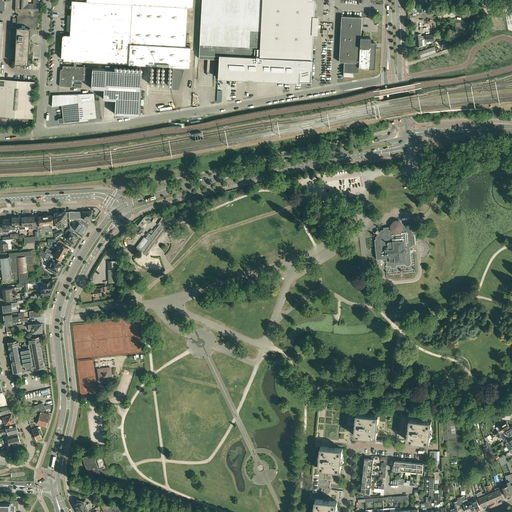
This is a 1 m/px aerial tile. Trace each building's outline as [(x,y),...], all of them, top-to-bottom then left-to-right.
[(15,0),(15,9),(15,10),(15,11),(16,11),(17,12),(17,13),(16,13),(16,26),(11,25),(10,42),(16,42),(14,63),(27,64),(28,53),(29,53),(30,48),(29,43),(29,41),(30,28),(32,28),(37,23),(38,10),(39,10),(39,0),(15,0)] [(87,0),(87,1),(72,1),(70,35),(64,35),(64,38),(62,38),(61,58),(64,58),(64,60),(74,61),(74,67),(63,66),(63,72),(60,71),(59,87),(72,87),(72,85),(74,85),(74,87),(81,87),(81,83),(80,83),(80,81),(88,81),(89,68),(76,67),(76,61),(190,68),(191,44),(186,44),(187,7),(192,7),(192,0),(87,0)] [(218,78),(293,81),(298,82),(298,77),(311,77),(313,33),(314,33),(315,18),(314,18),(314,0),(201,0),(199,58),(214,58),(215,55),(219,55),(218,78)] [(375,53),(376,42),(370,42),(370,38),(360,37),(361,17),(341,16),(339,61),(344,62),(343,76),(353,77),(353,73),(358,73),(359,68),(374,68),(375,53)] [(436,31),(435,22),(423,22),(423,31),(436,31)] [(414,25),(412,25),(412,35),(415,35),(416,47),(426,46),(426,42),(426,41),(433,40),(433,39),(437,38),(437,35),(422,36),(422,38),(421,38),(420,34),(415,34),(414,25)] [(418,52),(420,57),(436,52),(434,47),(418,52)] [(139,115),(141,71),(92,69),(91,88),(104,89),(103,99),(115,99),(114,114),(139,115)] [(35,81),(0,78),(0,115),(33,118),(35,81)] [(79,120),(84,119),(87,119),(88,120),(88,119),(96,118),(94,93),(52,95),(52,106),(61,105),(63,117),(62,117),(63,123),(79,121),(79,120)] [(202,133),(192,134),(192,135),(193,141),(203,139),(202,133)] [(64,228),(64,224),(64,223),(67,223),(67,222),(66,218),(69,218),(69,212),(66,212),(65,212),(64,211),(62,212),(60,212),(62,228),(64,228)] [(74,212),(74,217),(74,219),(82,218),(92,218),(91,211),(82,211),(74,212)] [(37,221),(38,223),(38,226),(39,226),(42,226),(42,225),(49,224),(50,225),(53,225),(51,215),(48,215),(46,215),(46,216),(44,216),(43,215),(42,215),(42,216),(38,216),(38,220),(37,220),(37,221)] [(28,217),(28,226),(28,229),(38,229),(38,226),(38,223),(34,223),(34,217),(33,217),(32,216),(29,216),(28,217)] [(15,226),(18,226),(18,223),(18,217),(12,217),(12,223),(8,223),(9,228),(9,230),(15,230),(15,226)] [(18,223),(18,226),(18,230),(25,229),(25,226),(28,226),(28,217),(21,217),(21,223),(18,223)] [(69,225),(70,229),(73,231),(74,232),(75,231),(76,231),(77,230),(81,234),(84,230),(84,231),(86,228),(85,228),(86,227),(82,224),(84,221),(81,218),(74,228),(69,225)] [(9,230),(9,228),(8,223),(8,219),(2,219),(2,227),(0,226),(0,232),(6,232),(9,232),(9,230)] [(387,262),(387,264),(387,266),(390,265),(391,267),(393,268),(395,267),(396,265),(404,264),(406,265),(408,266),(410,265),(410,263),(409,253),(410,253),(409,248),(409,247),(411,247),(412,245),(414,245),(415,243),(415,236),(413,234),(412,235),(411,225),(403,226),(403,224),(399,221),(394,221),(391,225),(391,227),(384,228),(384,227),(384,230),(382,230),(380,232),(380,231),(379,233),(377,235),(378,235),(376,237),(377,239),(375,239),(376,250),(376,252),(376,254),(377,259),(380,259),(383,259),(383,261),(385,262),(387,262)] [(136,248),(140,251),(143,253),(163,227),(159,224),(151,235),(149,233),(145,238),(148,240),(142,247),(138,244),(136,248)] [(66,231),(68,233),(67,235),(69,236),(67,239),(69,241),(68,243),(71,245),(73,243),(74,244),(75,243),(75,244),(77,242),(76,241),(77,240),(76,240),(78,237),(72,233),(73,231),(70,229),(69,229),(66,231)] [(0,249),(8,249),(11,249),(10,246),(11,246),(10,239),(4,240),(4,243),(0,243),(0,249)] [(59,246),(57,249),(64,253),(65,253),(66,253),(67,251),(66,251),(68,248),(58,242),(59,241),(57,240),(56,241),(56,242),(58,244),(58,245),(59,246)] [(54,252),(53,253),(50,252),(51,250),(46,248),(44,252),(47,253),(52,256),(52,255),(61,260),(63,257),(64,255),(64,254),(64,253),(57,249),(55,253),(54,252)] [(15,280),(19,279),(19,283),(28,282),(26,264),(32,263),(31,251),(9,253),(9,257),(0,258),(0,268),(1,279),(12,277),(14,277),(14,275),(15,275),(15,280)] [(41,254),(45,256),(44,258),(44,259),(48,262),(49,259),(51,261),(50,263),(48,267),(57,272),(57,271),(58,271),(59,271),(60,270),(60,268),(59,268),(61,264),(58,262),(59,262),(54,259),(53,260),(52,259),(53,256),(52,256),(47,253),(44,252),(43,251),(41,254)] [(108,270),(109,282),(119,281),(118,269),(108,270)] [(37,282),(38,290),(40,289),(51,288),(52,285),(52,284),(53,281),(45,282),(42,282),(42,281),(37,282)] [(100,288),(92,289),(93,296),(101,294),(101,291),(106,291),(106,286),(102,286),(103,288),(100,288)] [(40,289),(38,290),(39,293),(34,294),(34,295),(31,295),(31,299),(37,298),(37,297),(40,296),(47,295),(48,292),(49,292),(50,292),(50,291),(51,288),(40,289)] [(17,305),(17,304),(17,302),(10,303),(2,304),(3,313),(12,312),(11,312),(18,311),(17,308),(16,309),(16,305),(17,305)] [(3,315),(4,320),(18,318),(24,318),(24,312),(19,312),(18,313),(18,316),(12,317),(12,314),(3,315)] [(42,332),(42,331),(42,328),(41,323),(28,324),(29,329),(32,328),(32,333),(42,332)] [(28,344),(29,347),(21,348),(20,346),(19,346),(18,342),(16,342),(16,341),(8,342),(13,372),(21,370),(22,371),(25,371),(25,369),(31,368),(33,369),(35,369),(36,368),(43,366),(38,337),(31,338),(31,339),(29,340),(30,344),(28,344)] [(105,377),(109,377),(108,368),(98,369),(99,378),(105,377)] [(43,402),(35,405),(38,412),(46,409),(43,402)] [(358,413),(358,406),(320,402),(315,447),(320,447),(320,446),(329,447),(328,448),(334,449),(334,448),(335,448),(336,442),(346,443),(347,443),(348,443),(348,442),(349,442),(349,441),(350,433),(354,434),(355,428),(356,428),(357,421),(356,421),(356,413),(358,413)] [(30,416),(38,412),(35,405),(27,409),(30,416)] [(377,415),(378,415),(378,423),(377,423),(376,430),(377,430),(376,436),(394,438),(394,433),(395,433),(396,433),(397,433),(397,438),(407,439),(408,433),(409,433),(410,426),(409,426),(409,418),(410,419),(411,411),(378,408),(377,415)] [(44,412),(44,410),(40,412),(39,417),(48,420),(49,418),(48,417),(49,414),(44,412)] [(354,435),(362,436),(376,437),(376,436),(377,430),(378,430),(379,429),(379,428),(380,427),(380,426),(379,425),(379,424),(378,423),(378,415),(377,415),(358,413),(356,413),(356,421),(355,421),(354,421),(354,422),(353,423),(353,424),(353,425),(353,426),(354,427),(355,428),(354,434),(354,435)] [(48,420),(39,417),(37,424),(46,426),(46,424),(48,423),(48,420)] [(407,440),(418,442),(429,443),(430,435),(431,435),(431,434),(432,434),(432,433),(433,432),(433,431),(432,430),(432,429),(431,429),(431,428),(431,421),(410,419),(409,418),(409,426),(408,426),(407,427),(406,428),(406,429),(406,430),(406,431),(407,432),(407,433),(408,433),(407,439),(407,440)] [(499,433),(504,430),(510,427),(506,421),(504,422),(503,420),(500,422),(501,424),(499,426),(500,427),(497,429),(497,430),(493,433),(495,436),(499,433)] [(511,425),(510,427),(504,430),(507,434),(503,436),(505,439),(511,435),(511,434),(511,433),(511,425)] [(37,427),(32,428),(37,439),(38,439),(40,439),(41,439),(42,438),(40,434),(42,433),(40,429),(38,430),(38,429),(40,429),(41,427),(40,427),(39,426),(37,427)] [(7,437),(6,438),(8,446),(9,446),(9,447),(21,444),(17,434),(7,437)] [(326,469),(332,470),(340,470),(340,469),(341,463),(342,463),(343,462),(343,461),(344,461),(344,460),(344,459),(344,458),(343,457),(343,456),(342,456),(343,448),(335,448),(334,448),(329,447),(320,446),(320,447),(320,453),(319,454),(318,454),(318,455),(317,456),(317,457),(317,458),(317,459),(318,460),(319,461),(318,467),(318,468),(326,469)] [(490,454),(488,450),(487,447),(483,448),(483,450),(487,461),(491,459),(490,454)] [(89,476),(99,473),(92,454),(87,456),(83,458),(89,476)] [(337,502),(338,502),(339,491),(331,490),(331,488),(331,487),(339,488),(341,469),(340,469),(340,470),(332,470),(332,468),(326,468),(326,469),(318,468),(318,467),(313,467),(310,500),(315,500),(315,499),(323,500),(323,501),(329,502),(329,501),(337,501),(337,502)] [(511,494),(508,486),(507,480),(505,480),(506,483),(502,485),(504,493),(506,497),(509,495),(509,494),(510,494),(511,494)] [(362,487),(361,493),(362,493),(362,494),(363,494),(363,497),(370,496),(370,494),(371,488),(362,487)] [(503,498),(502,494),(499,489),(495,491),(499,500),(503,498)] [(495,501),(499,500),(495,491),(494,491),(493,490),(490,491),(495,501)] [(476,493),(477,495),(481,503),(482,507),(486,505),(482,494),(481,492),(476,493)] [(486,505),(491,503),(487,494),(485,495),(485,493),(482,494),(486,505)] [(463,501),(462,496),(460,497),(457,497),(458,500),(457,500),(456,500),(456,501),(453,502),(454,508),(452,508),(453,511),(458,511),(458,509),(463,508),(463,506),(461,501),(462,501),(463,501)] [(466,511),(469,511),(471,511),(468,502),(466,499),(465,499),(464,496),(462,496),(463,501),(462,501),(465,508),(466,511)] [(76,506),(76,507),(81,505),(82,506),(87,504),(86,503),(85,503),(84,501),(75,498),(75,500),(76,506)] [(338,511),(338,510),(337,509),(336,509),(337,502),(337,501),(329,501),(323,500),(315,499),(315,500),(314,506),(314,507),(313,507),(312,508),(312,509),(312,510),(312,511),(338,511)] [(0,511),(15,511),(16,509),(14,509),(14,502),(18,502),(18,500),(0,500),(0,511)] [(435,511),(434,511),(434,509),(433,506),(431,506),(431,500),(427,500),(427,503),(428,503),(428,506),(428,511),(435,511)] [(113,511),(111,507),(110,504),(98,501),(100,504),(104,511),(113,511)] [(81,505),(76,507),(78,511),(87,511),(89,511),(88,509),(91,507),(90,506),(91,506),(89,502),(87,504),(82,506),(81,505)]
